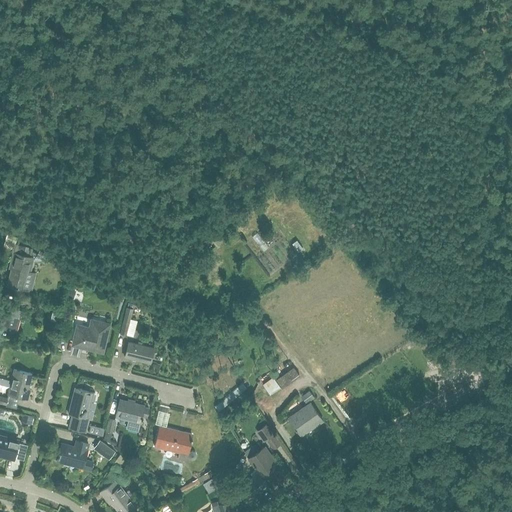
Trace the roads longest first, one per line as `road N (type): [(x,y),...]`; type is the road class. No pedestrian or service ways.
road 1 (track): [(481,0),(490,113),(486,385)]
road 2 (secondary): [(279,511),(400,429),(511,376)]
road 3 (residential): [(25,487),(63,364),(179,395)]
